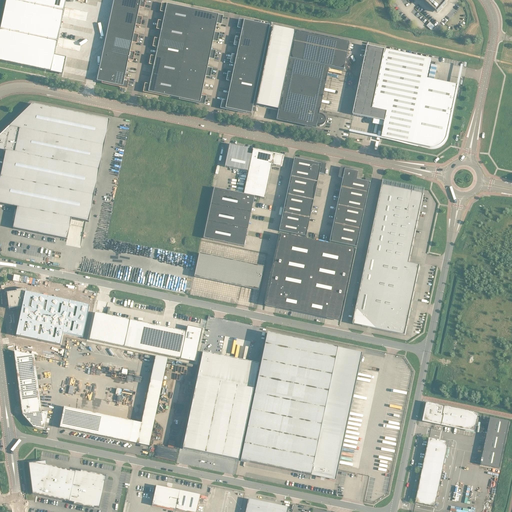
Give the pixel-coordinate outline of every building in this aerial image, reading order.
[(6,0),(0,30),(0,61),(62,74),(68,44),(57,41),(63,11),(71,13),(73,0),(6,0)] [(113,0),(97,81),(126,87),(127,80),(129,81),(129,80),(124,79),(128,59),(132,59),(133,53),(135,53),(135,52),(130,51),(132,41),(136,42),(137,35),(138,35),(139,35),(134,34),(136,23),(139,24),(141,18),(142,18),(142,17),(137,16),(139,6),(143,7),(144,0),(146,0),(145,0),(113,0)] [(423,0),(437,13),(446,3),(442,0),(423,0)] [(223,17),(223,16),(213,14),(172,5),(162,3),(161,4),(163,4),(161,11),(165,11),(163,21),(158,20),(158,21),(159,21),(158,28),(161,29),(159,39),(154,38),(154,39),(155,39),(154,46),(158,46),(155,57),(150,56),(152,57),(150,63),(154,64),(149,84),(144,84),(144,85),(145,86),(144,91),(203,103),(205,97),(206,97),(206,96),(201,95),(205,75),(209,76),(210,69),(212,69),(207,67),(209,57),(213,58),(214,51),(216,52),(216,51),(211,50),(213,40),(216,41),(218,34),(219,34),(219,33),(214,32),(217,22),(220,23),(222,16),(223,17)] [(270,26),(239,19),(239,20),(240,20),(239,27),(242,28),(240,38),(235,37),(236,38),(235,44),(238,45),(236,55),(231,54),(231,55),(233,55),(231,62),(235,63),(233,73),(228,72),(227,73),(229,73),(227,80),(231,80),(227,101),(222,100),(223,101),(222,107),(251,114),(270,26)] [(295,31),(289,58),(278,110),(298,114),(296,123),(310,126),(310,124),(318,126),(320,126),(322,125),(323,125),(324,123),(325,122),(325,120),(325,119),(324,116),(323,115),(322,115),(320,114),(319,114),(328,67),(343,70),(349,43),(295,31)] [(367,46),(353,115),(385,121),(382,138),(430,148),(433,148),(434,148),(435,148),(436,147),(438,147),(439,147),(441,145),(443,143),(445,141),(445,140),(447,138),(447,137),(458,86),(427,79),(431,60),(385,50),(367,46)] [(88,222),(109,120),(32,104),(0,135),(0,149),(6,151),(0,178),(0,203),(17,207),(13,228),(67,239),(71,218),(85,221),(86,221),(88,222)] [(280,155),(253,150),(252,155),(247,154),(248,149),(229,145),(224,167),(248,172),(243,194),(255,196),(260,197),(264,198),(272,165),(280,167),(282,158),(280,155)] [(294,158),(279,231),(306,236),(319,173),(323,174),(325,165),(294,158)] [(340,168),(339,177),(342,178),(329,241),(356,247),(370,182),(356,179),(358,172),(340,168)] [(382,185),(353,324),(405,335),(420,265),(409,263),(423,193),(382,185)] [(243,194),(214,188),(210,205),(251,213),(251,211),(252,207),(253,202),(253,199),(254,199),(254,198),(254,196),(243,194)] [(251,213),(210,205),(207,221),(247,230),(248,228),(247,228),(248,224),(249,224),(249,223),(250,219),(249,219),(250,216),(250,215),(251,213)] [(247,230),(207,221),(203,238),(243,246),(244,247),(244,244),(245,240),(245,241),(245,240),(246,236),(246,235),(246,232),(247,232),(247,230)] [(341,318),(346,293),(355,250),(279,234),(270,277),(265,302),(341,318)] [(263,268),(199,254),(195,272),(254,285),(254,283),(260,284),(263,268)] [(64,333),(83,338),(90,305),(28,292),(27,289),(17,290),(17,291),(7,292),(9,309),(23,307),(16,336),(51,343),(61,345),(64,333)] [(95,312),(89,340),(195,362),(199,343),(199,342),(202,329),(187,326),(186,331),(171,328),(170,328),(170,329),(166,328),(166,327),(165,327),(165,328),(161,327),(161,326),(160,326),(154,325),(153,325),(152,324),(152,325),(148,324),(147,323),(147,324),(143,323),(142,322),(136,321),(135,321),(131,320),(105,314),(103,325),(93,323),(95,312)] [(259,371),(240,461),(311,475),(312,475),(315,475),(315,476),(316,476),(320,476),(319,477),(321,477),(324,477),(324,478),(325,478),(326,478),(329,478),(329,479),(330,479),(335,479),(336,475),(339,465),(359,367),(361,357),(362,353),(358,352),(267,333),(260,368),(259,371)] [(197,379),(182,449),(238,460),(257,370),(259,371),(260,368),(258,367),(259,363),(246,361),(221,355),(207,352),(203,352),(202,353),(197,379)] [(34,368),(16,370),(22,415),(23,415),(34,426),(43,428),(45,422),(46,422),(48,423),(49,419),(47,419),(46,418),(46,414),(40,412),(34,368)] [(434,422),(474,431),(479,413),(426,402),(426,403),(428,404),(427,405),(424,420),(431,422),(434,422)] [(64,407),(59,427),(130,442),(134,421),(64,407)] [(482,458),(481,465),(500,469),(509,421),(490,417),(483,454),(482,458)] [(429,438),(415,503),(435,507),(449,442),(429,438)] [(46,461),(28,463),(32,494),(74,502),(73,504),(94,509),(94,507),(99,508),(106,475),(80,470),(80,472),(46,465),(46,461)] [(156,485),(152,505),(184,511),(196,511),(200,495),(171,489),(171,488),(167,487),(167,488),(156,485)] [(248,499),(245,511),(287,511),(288,507),(282,506),(281,506),(264,502),(265,502),(264,502),(260,501),(250,499),(248,499)]
